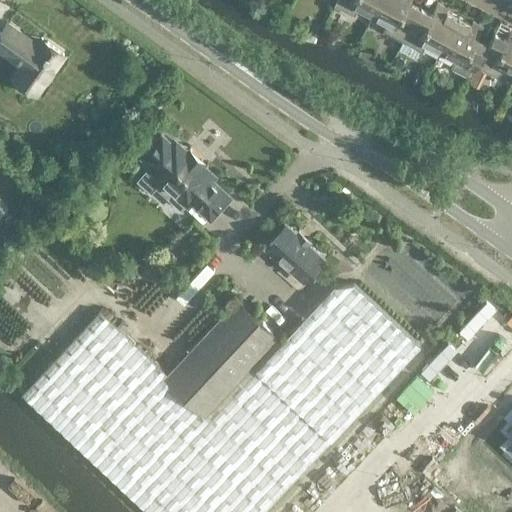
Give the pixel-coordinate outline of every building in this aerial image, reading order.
[(336,0),(334,5),(354,15),(358,8),(372,16),(380,0),(336,0)] [(380,0),(372,16),(386,24),(383,31),(402,41),(417,14),(421,7),(410,1),(410,0),(380,0)] [(417,14),(402,41),(422,52),(426,45),(440,52),(459,17),(447,11),(448,8),(437,3),(432,12),(421,7),(417,14)] [(459,17),(440,52),(454,60),(450,67),(470,78),(477,66),(476,66),(485,50),(484,50),(488,42),(478,37),(483,27),(472,21),(471,24),(459,17)] [(7,22),(0,31),(0,49),(21,65),(13,76),(36,92),(64,53),(41,37),(37,43),(7,22)] [(485,50),(476,66),(477,66),(496,76),(502,71),(511,75),(511,27),(506,37),(494,31),(488,42),(484,50),(485,50)] [(191,199),(210,216),(228,196),(209,179),(212,175),(175,142),(172,146),(162,137),(144,157),(154,166),(151,170),(163,181),(160,183),(161,190),(166,195),(173,194),(175,192),(188,203),(191,199)] [(264,247),(302,281),(323,258),(285,223),(264,247)] [(100,310),(22,393),(149,511),(263,511),(332,439),(421,345),(354,282),(334,285),(283,340),(280,337),(238,298),(168,373),(100,310)]
